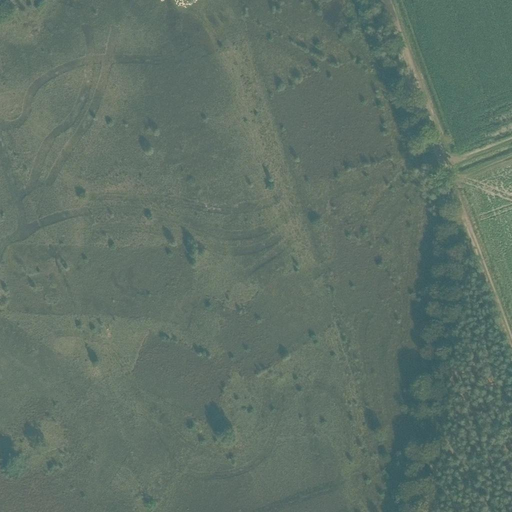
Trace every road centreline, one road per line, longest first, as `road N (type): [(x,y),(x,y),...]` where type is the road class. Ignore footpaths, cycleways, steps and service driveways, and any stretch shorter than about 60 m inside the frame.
road 1 (track): [(384,0),(453,184),(419,511)]
road 2 (track): [(511,160),(453,184),(511,347)]
